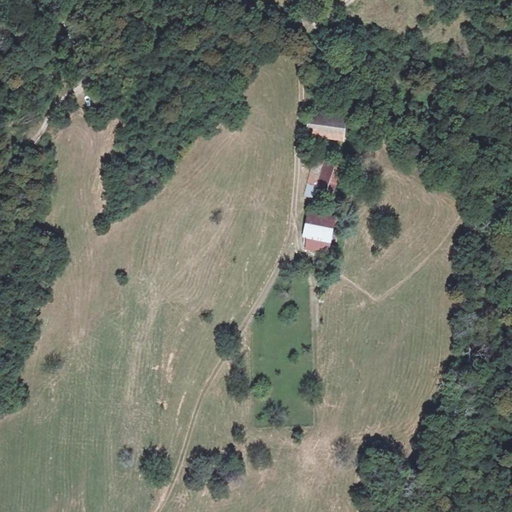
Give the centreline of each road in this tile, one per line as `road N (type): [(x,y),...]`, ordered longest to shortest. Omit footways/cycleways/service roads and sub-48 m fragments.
road 1 (track): [(314,435),(313,281),(293,222),(301,96),(292,35),(302,17),(351,0)]
road 2 (track): [(157,511),(201,396),(280,263),(293,222)]
road 3 (track): [(66,0),(63,21),(92,72),(89,81),(61,101),(0,172)]
